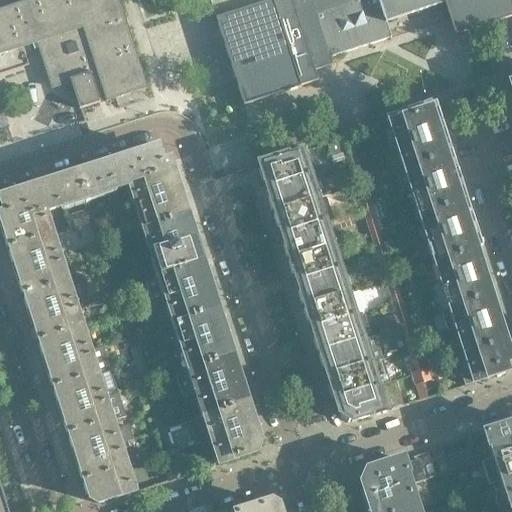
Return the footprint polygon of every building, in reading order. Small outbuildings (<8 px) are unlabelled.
[(145,88),(125,28),(116,0),(97,0),(96,0),(34,0),(0,11),(0,54),(36,43),(51,88),(70,82),(78,110),(99,103),(98,99),(105,97),(106,101),(145,88)] [(208,0),(215,19),(272,0),(208,0)] [(501,15),(511,11),(511,0),(272,0),(215,19),(232,74),(247,69),(256,96),(305,80),(301,67),(391,38),(386,23),(445,4),(455,34),(502,19),(501,15)] [(437,135),(433,124),(435,122),(432,113),(430,112),(429,111),(387,125),(388,128),(392,127),(396,140),(393,141),(394,145),(410,140),(411,144),(437,135)] [(446,158),(443,148),(441,147),(437,135),(411,144),(410,140),(394,145),(398,157),(402,156),(406,168),(402,170),(402,172),(446,158)] [(352,150),(348,137),(340,140),(344,153),(352,150)] [(171,170),(168,163),(161,165),(156,150),(117,162),(125,187),(127,186),(126,185),(129,184),(129,183),(171,170)] [(356,162),(352,150),(344,153),(348,164),(356,162)] [(307,177),(300,156),(305,155),(304,152),(258,166),(259,169),(257,170),(261,183),(264,182),(266,190),(307,177)] [(452,182),(448,170),(450,168),(446,158),(402,172),(403,174),(407,173),(412,190),(409,191),(425,186),(426,190),(452,182)] [(125,187),(117,162),(78,175),(86,200),(125,187)] [(359,173),(356,162),(348,164),(352,176),(359,173)] [(178,194),(174,182),(177,181),(173,170),(171,171),(171,170),(129,183),(129,184),(137,207),(178,194)] [(363,185),(359,173),(352,176),(355,188),(363,185)] [(86,200),(78,175),(39,187),(47,212),(86,200)] [(314,198),(307,177),(266,190),(269,199),(267,199),(271,212),(273,211),(274,214),(319,199),(318,197),(314,198)] [(467,228),(463,216),(464,214),(458,194),(456,194),(452,182),(426,190),(425,186),(409,191),(411,200),(415,199),(420,215),(417,216),(418,221),(422,220),(427,236),(423,237),(439,232),(441,236),(467,228)] [(367,197),(363,185),(355,188),(359,199),(367,197)] [(47,212),(39,187),(0,199),(0,200),(5,215),(0,216),(0,219),(2,226),(42,213),(42,214),(47,212)] [(188,216),(184,205),(182,205),(178,194),(137,207),(144,230),(188,216)] [(370,208),(367,197),(359,199),(363,211),(370,208)] [(322,224),(315,203),(320,202),(319,199),(274,214),(275,216),(272,217),(276,230),(279,229),(282,237),(322,224)] [(374,220),(370,208),(363,211),(366,222),(374,220)] [(120,220),(118,213),(117,211),(114,209),(108,211),(112,223),(120,220)] [(93,222),(91,217),(89,210),(81,213),(85,225),(89,224),(93,222)] [(112,223),(108,211),(96,215),(99,227),(112,223)] [(50,236),(42,214),(42,213),(2,226),(5,236),(3,237),(6,247),(9,247),(9,249),(50,236)] [(85,225),(81,213),(72,215),(76,228),(85,225)] [(76,228),(72,215),(64,218),(68,230),(76,228)] [(101,231),(99,227),(96,215),(91,217),(93,222),(89,224),(93,235),(101,231)] [(197,252),(189,228),(192,228),(188,216),(144,230),(159,277),(203,263),(199,251),(197,252)] [(378,231),(374,220),(366,222),(370,234),(378,231)] [(329,245),(322,224),(282,237),(284,246),(282,246),(286,259),(288,258),(289,261),(334,246),(333,244),(329,245)] [(476,251),(473,240),(471,240),(467,228),(441,236),(439,232),(423,237),(426,246),(430,245),(435,261),(431,262),(432,265),(476,251)] [(104,243),(101,231),(93,235),(96,247),(104,243)] [(382,243),(378,231),(370,234),(374,245),(382,243)] [(59,264),(50,236),(9,249),(10,252),(8,252),(11,263),(14,262),(17,272),(41,265),(42,269),(59,264)] [(108,255),(104,243),(96,247),(100,259),(108,255)] [(385,255),(382,243),(374,245),(378,257),(385,255)] [(337,271),(330,250),(335,248),(334,246),(289,261),(290,263),(287,264),(292,277),(294,276),(297,284),(337,271)] [(482,274),(478,262),(479,261),(476,251),(432,265),(433,267),(437,266),(442,282),(438,283),(438,284),(454,279),(455,283),(482,274)] [(112,266),(108,255),(100,259),(104,270),(112,266)] [(389,266),(385,255),(378,257),(381,269),(389,266)] [(212,299),(204,275),(207,274),(203,263),(159,277),(174,324),(218,309),(214,298),(212,299)] [(65,283),(59,264),(42,269),(41,265),(17,272),(20,283),(18,283),(21,294),(24,293),(24,296),(65,283)] [(116,278),(112,266),(104,270),(108,281),(116,278)] [(393,278),(389,266),(381,269),(385,280),(393,278)] [(344,292),(337,271),(297,284),(299,293),(297,293),(301,306),(303,305),(304,308),(349,293),(348,291),(344,292)] [(491,297),(488,287),(486,286),(482,274),(455,283),(454,279),(438,284),(441,292),(445,291),(450,307),(446,309),(447,311),(491,297)] [(119,290),(116,278),(108,281),(111,293),(119,290)] [(396,289),(393,278),(385,280),(389,292),(396,289)] [(71,302),(65,283),(24,296),(25,298),(23,299),(26,309),(29,309),(32,319),(56,311),(54,307),(71,302)] [(400,301),(396,289),(389,292),(392,303),(400,301)] [(123,301),(119,290),(111,293),(115,305),(123,301)] [(352,318),(346,297),(350,295),(349,293),(304,308),(305,310),(302,311),(306,324),(309,323),(312,331),(352,318)] [(497,321),(493,309),(494,307),(491,297),(447,311),(448,313),(451,312),(457,328),(453,330),(469,325),(470,329),(497,321)] [(127,313),(123,301),(115,305),(119,317),(127,313)] [(404,312),(400,301),(392,303),(396,315),(404,312)] [(80,329),(72,306),(71,302),(54,307),(56,311),(32,319),(35,329),(33,330),(36,340),(38,340),(39,342),(80,329)] [(227,345),(219,322),(222,321),(218,309),(174,324),(189,370),(233,356),(229,345),(227,345)] [(408,324),(404,312),(396,315),(400,326),(408,324)] [(131,324),(127,313),(119,317),(123,328),(131,324)] [(359,339),(352,318),(312,331),(314,339),(312,340),(316,353),(318,352),(319,355),(364,340),(363,338),(359,339)] [(506,342),(503,333),(500,332),(497,321),(470,329),(469,325),(453,330),(456,339),(460,337),(465,354),(461,355),(462,357),(504,344),(506,342)] [(134,336),(131,324),(123,328),(126,340),(134,336)] [(411,336),(408,324),(400,326),(404,338),(411,336)] [(88,356),(80,329),(39,342),(40,345),(38,345),(41,356),(43,355),(47,365),(71,358),(72,362),(88,356)] [(138,349),(134,336),(126,340),(130,352),(138,349)] [(415,347),(411,336),(404,338),(407,350),(415,347)] [(367,365),(361,344),(365,342),(364,340),(319,355),(320,357),(317,358),(322,371),(324,370),(327,378),(367,365)] [(503,364),(510,362),(504,344),(462,357),(468,377),(472,375),(474,383),(506,373),(503,364)] [(419,359),(415,347),(407,350),(411,361),(419,359)] [(142,360),(138,349),(130,352),(134,363),(142,360)] [(95,376),(88,356),(72,362),(71,358),(47,365),(50,376),(48,376),(51,387),(53,386),(54,389),(95,376)] [(242,392),(235,369),(237,368),(233,356),(189,370),(204,417),(248,403),(245,392),(242,392)] [(422,370),(419,359),(411,361),(415,372),(418,371),(422,370)] [(146,371),(142,360),(134,363),(137,374),(146,371)] [(374,386),(367,365),(327,378),(329,386),(327,387),(331,400),(333,399),(334,401),(379,387),(378,384),(374,386)] [(430,367),(422,370),(418,371),(422,383),(434,380),(430,367)] [(150,383),(146,371),(137,374),(141,386),(150,383)] [(418,371),(415,372),(407,375),(411,387),(422,383),(418,371)] [(101,395),(95,376),(54,389),(55,391),(53,392),(56,402),(58,402),(62,412),(86,404),(84,400),(101,395)] [(153,395),(150,383),(141,386),(145,398),(153,395)] [(387,411),(379,387),(334,401),(339,416),(340,417),(341,419),(347,423),(349,422),(350,423),(387,411)] [(109,422),(102,399),(101,395),(84,400),(86,404),(62,412),(65,422),(63,423),(66,433),(68,432),(69,435),(109,422)] [(157,407),(153,395),(145,398),(149,409),(157,407)] [(259,444),(249,416),(252,415),(248,403),(204,417),(220,465),(255,454),(257,448),(259,444)] [(161,418),(157,407),(149,409),(152,421),(161,418)] [(165,430),(161,418),(152,421),(156,433),(165,430)] [(117,445),(109,422),(69,435),(70,437),(68,438),(71,449),(73,448),(76,458),(117,445)] [(511,452),(511,425),(484,434),(491,459),(511,452)] [(168,442),(165,430),(156,433),(160,444),(168,442)] [(172,453),(168,442),(160,444),(164,456),(168,455),(172,453)] [(124,468),(117,445),(76,458),(80,468),(77,469),(81,480),(83,479),(84,481),(124,468)] [(180,460),(177,452),(172,453),(168,455),(170,463),(180,460)] [(511,452),(491,459),(492,459),(495,468),(499,467),(503,481),(511,478),(511,452)] [(168,455),(164,456),(159,458),(161,466),(170,463),(168,455)] [(410,485),(402,461),(366,472),(366,473),(364,473),(360,481),(361,484),(361,485),(363,491),(362,494),(364,495),(366,499),(410,485)] [(183,477),(178,462),(164,467),(168,481),(183,477)] [(165,481),(161,467),(151,469),(156,484),(165,481)] [(132,493),(124,468),(84,481),(85,484),(82,485),(86,495),(88,494),(90,501),(97,504),(132,493)] [(511,503),(511,478),(503,481),(507,495),(504,496),(507,505),(511,503)] [(406,511),(414,510),(409,496),(412,495),(410,486),(410,485),(366,499),(369,509),(367,511),(406,511)] [(278,511),(277,507),(270,503),(242,511),(278,511)]
